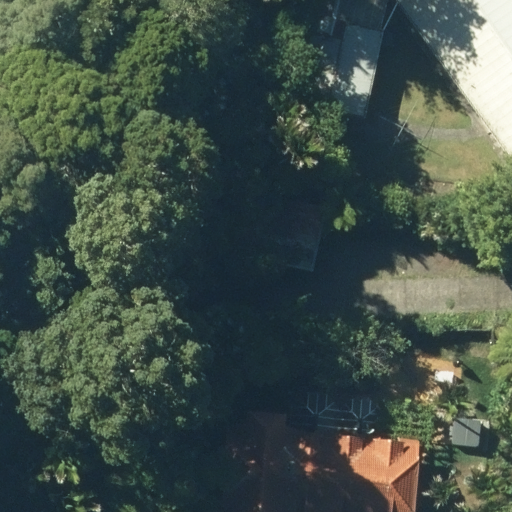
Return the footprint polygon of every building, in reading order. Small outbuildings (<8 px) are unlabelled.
[(16,0),(78,11),(80,0),(16,0)] [(511,0),(413,0),(511,138),(511,0)] [(299,98),(380,114),(400,24),(318,6),(299,98)] [(276,256),(328,268),(338,224),(286,211),(276,256)] [(432,511),(439,437),(238,422),(231,511),(432,511)]
